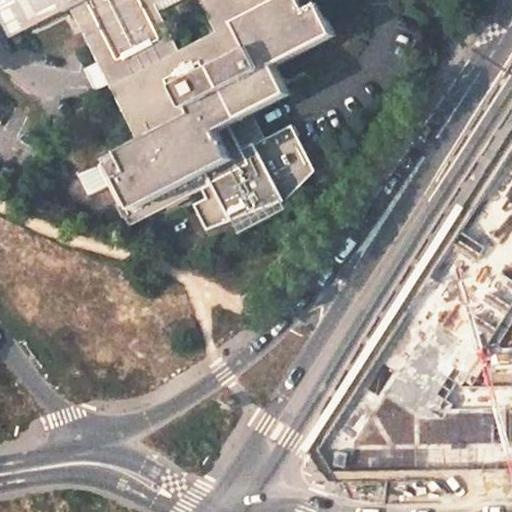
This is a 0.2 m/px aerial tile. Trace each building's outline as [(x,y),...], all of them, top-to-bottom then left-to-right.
[(148,141),(193,116),(176,82),(248,46),(236,23),(274,3),(272,0),(87,0),(78,5),(110,68),(148,141)] [(218,132),(231,125),(292,94),(277,66),(337,36),(320,4),(310,10),(304,0),(280,0),(274,3),(236,23),(248,46),(176,82),(193,116),(148,141),(117,156),(126,172),(113,180),(130,210),(232,158),(218,132)] [(126,172),(117,156),(80,176),(90,196),(110,186),(131,226),(203,188),(208,198),(196,204),(209,229),(289,199),(317,171),(293,126),(245,151),(238,138),(231,125),(218,132),(232,158),(130,210),(113,180),(126,172)] [(511,304),(511,149),(319,440),(338,469),(382,470),(446,468),(511,467),(511,385),(460,385),(511,304)] [(15,177),(18,171),(8,167),(1,183),(8,186),(9,186),(13,177),(15,177)]
